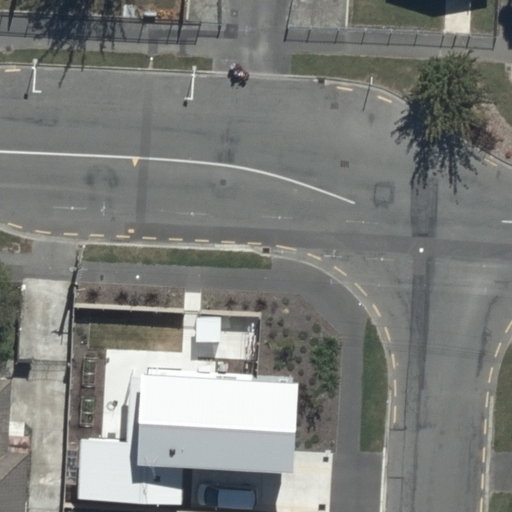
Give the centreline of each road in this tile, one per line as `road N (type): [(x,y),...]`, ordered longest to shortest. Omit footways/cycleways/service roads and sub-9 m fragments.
road 1 (unclassified): [(455,222),(352,204),(238,168),(0,152)]
road 2 (residential): [(455,222),(437,511)]
